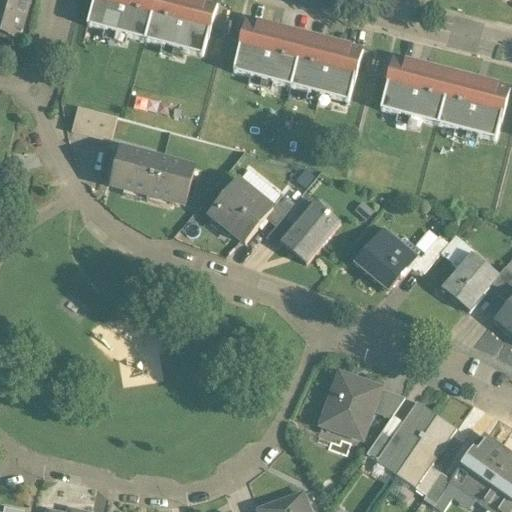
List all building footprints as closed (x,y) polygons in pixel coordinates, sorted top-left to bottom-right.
[(0,0),(0,39),(18,45),(30,0),(0,0)] [(156,0),(93,0),(90,13),(91,13),(149,28),(156,0)] [(217,8),(185,0),(156,0),(149,28),(208,43),(217,8)] [(149,28),(91,13),(87,31),(144,46),(149,28)] [(303,39),(245,24),(236,59),(237,59),(295,74),(303,39)] [(208,43),(149,28),(144,46),(202,61),(207,43),(208,43)] [(362,54),(303,39),(295,74),(352,89),(353,89),(362,54)] [(295,74),(237,59),(233,77),(290,92),(295,74)] [(451,77),(392,62),(383,97),(384,97),(442,112),(451,77)] [(352,89),(295,74),(290,92),(348,107),(353,89),(352,89)] [(509,92),(451,77),(442,112),(500,127),(509,92)] [(442,112),(384,97),(380,115),(437,130),(442,112)] [(500,127),(442,112),(437,130),(495,144),(500,127)] [(116,123),(78,113),(73,135),(111,145),(116,123)] [(194,174),(121,155),(112,190),(185,209),(194,174)] [(18,171),(4,168),(2,179),(16,182),(18,171)] [(272,214),(238,185),(209,219),(246,250),(266,226),(274,216),(272,214)] [(294,210),(283,201),(272,214),(274,216),(266,226),(275,233),(283,223),(294,210)] [(294,232),(280,249),(281,250),(306,270),(340,229),(314,207),(294,232)] [(294,232),(283,223),(275,233),(265,244),(278,254),(281,250),(280,249),(294,232)] [(417,260),(384,233),(357,266),(390,293),(417,260)] [(443,255),(461,270),(470,259),(479,248),(461,234),(443,255)] [(432,250),(414,271),(423,279),(441,257),(432,250)] [(461,270),(441,294),(468,316),(488,292),(497,281),(496,280),(470,259),(461,270)] [(511,284),(511,278),(504,271),(496,280),(497,281),(488,292),(499,300),(511,284)] [(511,284),(499,300),(506,306),(508,308),(511,304),(511,284)] [(511,304),(508,308),(494,326),(511,340),(511,304)] [(379,394),(340,381),(322,430),(362,444),(371,417),(379,394)] [(405,404),(379,394),(371,417),(392,424),(405,404)] [(392,445),(376,467),(396,481),(437,421),(417,407),(392,445)] [(437,421),(396,481),(416,495),(431,473),(457,434),(437,421)] [(392,445),(382,438),(367,461),(376,467),(392,445)] [(450,486),(450,487),(451,487),(475,504),(486,511),(511,511),(511,461),(482,441),(450,486)] [(441,480),(431,473),(416,495),(425,502),(426,502),(441,480)] [(441,480),(426,502),(424,506),(433,511),(434,511),(451,487),(450,487),(450,486),(441,480)] [(469,511),(475,504),(451,487),(434,511),(446,511),(453,503),(465,511),(469,511)] [(307,511),(303,499),(267,511),(307,511)]
